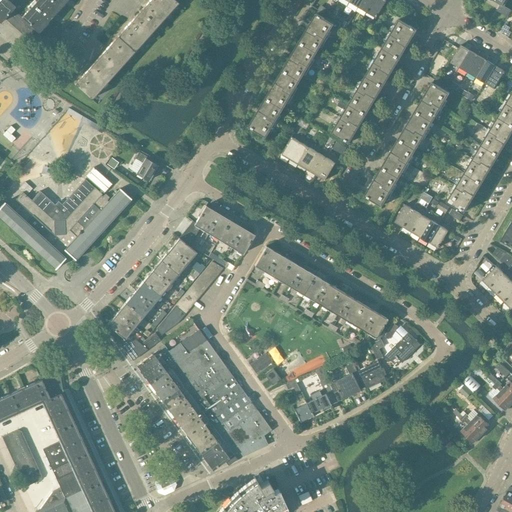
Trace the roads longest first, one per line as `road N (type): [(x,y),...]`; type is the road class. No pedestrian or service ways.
road 1 (residential): [(293,445),(380,401),(448,347),(389,298),(266,229)]
road 2 (residential): [(293,445),(205,325),(266,229)]
road 3 (residential): [(334,206),(448,14)]
road 4 (unclassified): [(148,511),(61,324)]
road 5 (residential): [(61,324),(116,275),(190,179)]
road 6 (residential): [(213,138),(295,0)]
road 7 (residential): [(153,511),(293,445)]
road 8 (residential): [(455,282),(334,206)]
road 9 (residential): [(334,206),(213,138)]
road 10 (residential): [(91,0),(35,68),(0,44)]
